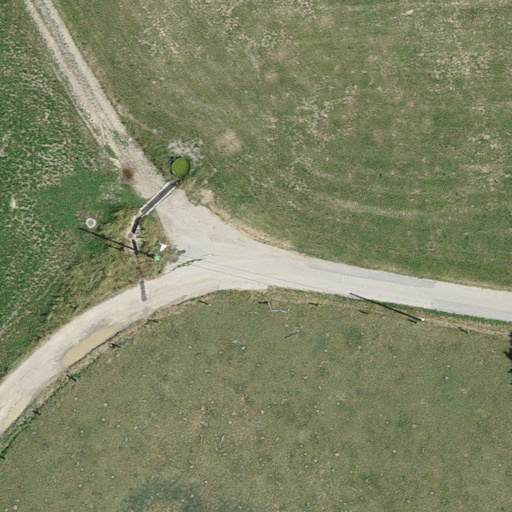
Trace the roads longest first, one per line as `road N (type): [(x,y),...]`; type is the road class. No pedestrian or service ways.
road 1 (track): [(45,0),(116,140),(227,262)]
road 2 (track): [(227,262),(511,304)]
road 3 (track): [(0,414),(19,388),(110,313),(227,262)]
